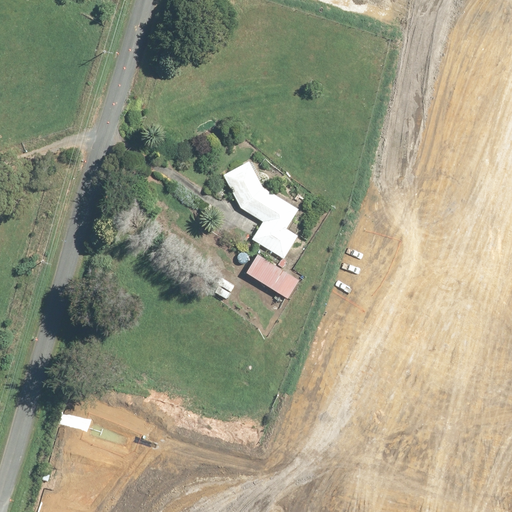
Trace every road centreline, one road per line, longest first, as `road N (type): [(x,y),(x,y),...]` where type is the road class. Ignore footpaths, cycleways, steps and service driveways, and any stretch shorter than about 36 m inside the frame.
road 1 (unclassified): [(0,503),(147,0)]
road 2 (residential): [(460,0),(420,75),(351,277)]
road 3 (residential): [(351,277),(275,511)]
road 4 (residential): [(511,409),(351,277)]
